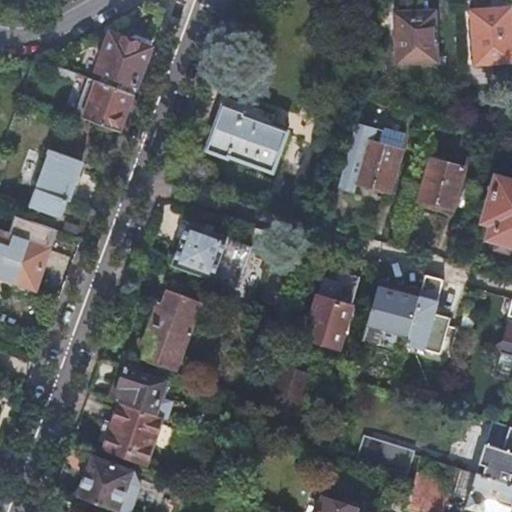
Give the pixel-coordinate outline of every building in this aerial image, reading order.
[(511,36),(511,10),(473,12),(476,68),(511,66),(511,36)] [(435,11),(394,11),(397,65),(437,63),(435,11)] [(133,92),(150,44),(146,42),(147,40),(145,36),(134,32),(128,33),(127,37),(113,31),(105,35),(92,68),(107,74),(104,81),(133,92)] [(93,77),(79,116),(118,130),(133,92),(104,81),(93,77)] [(220,110),(204,154),(224,161),(225,158),(269,173),(282,134),(239,119),(240,117),(220,110)] [(382,130),(355,122),(337,186),(354,191),(356,183),(371,187),(388,191),(400,150),(383,145),(378,143),(382,130)] [(79,159),(47,148),(32,188),(64,199),(65,199),(79,159)] [(458,181),(474,186),(481,161),(465,157),(462,167),(444,162),(428,157),(417,198),(432,203),(450,208),(458,181)] [(64,199),(32,188),(25,207),(57,219),(64,199)] [(511,198),(491,193),(480,232),(511,241),(511,253),(511,256),(511,198)] [(226,235),(187,222),(171,265),(211,279),(212,278),(236,286),(250,246),(226,237),(226,235)] [(0,275),(32,287),(44,249),(0,233),(0,275)] [(322,336),(340,341),(351,301),(359,274),(341,269),(339,278),(323,274),(318,291),(307,332),(322,336)] [(417,292),(405,336),(404,343),(438,351),(447,316),(431,312),(439,279),(422,274),(417,292)] [(174,276),(168,290),(198,302),(203,287),(174,276)] [(374,288),(359,342),(378,348),(384,330),(405,336),(417,292),(397,286),(394,293),(374,288)] [(156,304),(150,320),(187,332),(198,302),(168,290),(163,306),(156,304)] [(511,321),(511,299),(508,299),(503,301),(499,312),(505,319),(511,321)] [(187,332),(150,320),(143,340),(140,339),(135,354),(174,369),(187,332)] [(511,385),(511,328),(505,326),(500,343),(491,346),(496,354),(489,379),(511,385)] [(299,403),(309,370),(277,360),(267,394),(299,403)] [(111,380),(105,397),(118,401),(153,412),(165,377),(125,365),(119,382),(111,380)] [(392,385),(390,394),(433,406),(435,398),(392,385)] [(118,401),(112,421),(106,419),(103,428),(109,429),(104,447),(149,464),(164,416),(153,412),(118,401)] [(511,487),(511,429),(500,426),(489,423),(472,475),(511,487)] [(364,435),(356,458),(367,461),(408,474),(414,457),(415,451),(364,435)] [(95,455),(80,496),(122,511),(131,511),(141,486),(132,469),(95,455)] [(466,511),(506,511),(511,494),(511,487),(472,475),(459,471),(457,478),(464,480),(455,508),(466,511)] [(403,509),(412,511),(437,511),(446,483),(414,472),(411,483),(403,509)] [(373,511),(326,495),(319,511),(373,511)]
